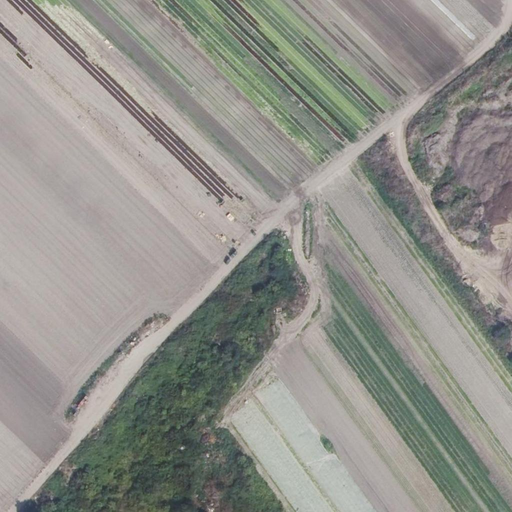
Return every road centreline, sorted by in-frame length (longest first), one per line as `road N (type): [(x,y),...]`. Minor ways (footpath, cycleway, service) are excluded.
road 1 (track): [(10,511),(240,253),(309,187),(385,138),(511,16)]
road 2 (track): [(385,138),(511,337)]
